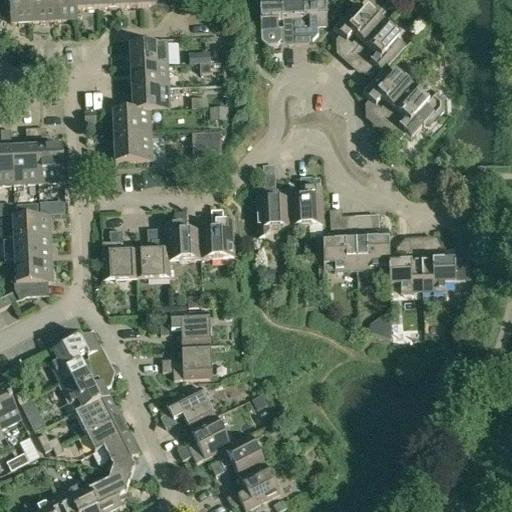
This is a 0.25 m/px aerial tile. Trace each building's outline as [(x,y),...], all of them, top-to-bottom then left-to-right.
[(9,0),(10,26),(33,25),(32,0),(9,0)] [(54,0),(32,0),(33,25),(55,24),(54,0)] [(54,0),(55,24),(77,23),(75,0),(54,0)] [(75,0),(77,23),(77,22),(77,12),(98,11),(97,0),(75,0)] [(119,0),(97,0),(98,11),(120,10),(119,0)] [(141,0),(119,0),(120,10),(142,9),(141,0)] [(164,0),(141,0),(142,9),(165,8),(164,0)] [(282,34),(279,34),(278,24),(289,24),(289,29),(293,29),(292,0),(258,0),(260,34),(269,34),(269,39),(275,45),(282,41),(282,34)] [(318,37),(318,31),(326,31),(325,0),(292,0),(293,29),(300,29),(300,23),(308,23),(308,32),(305,32),(306,39),(313,43),(318,37)] [(349,48),(347,46),(353,39),(361,46),(357,49),(361,53),(384,27),(367,12),(364,16),(357,9),(334,34),(340,39),(336,43),(337,51),(344,53),(349,48)] [(382,77),(404,53),(412,44),(388,23),(384,27),(361,53),(365,57),(369,53),(375,59),(369,65),(367,63),(362,69),(365,76),(373,76),(376,72),(382,77)] [(222,66),(221,40),(220,38),(208,39),(209,57),(189,57),(189,68),(210,67),(222,66)] [(129,48),(130,71),(167,69),(166,46),(129,48)] [(210,77),(210,67),(199,68),(200,78),(210,77)] [(130,71),(132,93),(168,91),(167,69),(130,71)] [(375,110),(382,103),(389,110),(386,114),(389,117),(413,92),(396,76),(392,80),(385,74),(362,98),(369,104),(365,108),(366,116),(373,118),(378,113),(375,110)] [(132,93),(133,114),(133,115),(149,114),(149,115),(170,114),(168,91),(132,93)] [(402,141),(405,137),(410,141),(432,118),(438,123),(439,122),(436,120),(443,114),(442,105),(436,98),(437,96),(436,95),(427,105),(413,92),(389,117),(394,121),(397,117),(404,123),(397,130),(396,128),(391,134),(394,141),(402,141)] [(202,112),(201,102),(191,103),(192,112),(202,112)] [(210,112),(210,122),(228,122),(227,111),(210,112)] [(112,115),(114,141),(150,139),(149,115),(149,114),(133,115),(133,114),(112,115)] [(84,116),(85,127),(95,126),(95,116),(84,116)] [(26,143),(36,142),(36,132),(25,133),(26,143)] [(46,142),(46,137),(45,132),(36,132),(36,142),(46,142)] [(10,134),(0,134),(1,144),(10,144),(10,134)] [(193,163),(205,162),(207,162),(206,137),(191,137),(193,163)] [(152,165),(150,139),(114,141),(115,167),(152,165)] [(62,150),(37,151),(39,187),(64,186),(62,150)] [(37,151),(11,152),(13,188),(39,187),(37,151)] [(11,152),(0,152),(0,188),(13,188),(11,152)] [(86,161),(87,172),(97,171),(97,161),(86,161)] [(269,236),(269,232),(289,231),(288,196),(276,197),(275,178),(263,179),(264,193),(255,194),(257,242),(264,241),(269,236)] [(300,181),(301,196),(288,196),(289,231),(323,229),(321,191),(312,192),(312,180),(300,181)] [(54,205),(55,218),(65,217),(63,204),(54,205)] [(330,231),(330,237),(322,238),(323,267),(334,267),(335,275),(357,274),(356,260),(355,239),(349,240),(349,245),(340,245),(339,237),(342,237),(342,231),(342,213),(329,214),(330,231)] [(211,226),(215,226),(215,234),(199,235),(200,264),(240,262),(238,241),(232,241),(232,224),(223,224),(223,214),(211,214),(211,226)] [(174,216),(174,227),(166,227),(166,243),(167,243),(169,266),(170,266),(200,264),(199,235),(183,236),(183,228),(186,228),(186,216),(174,216)] [(49,219),(12,221),(13,244),(50,242),(49,219)] [(368,237),(370,237),(370,244),(360,244),(360,239),(355,239),(356,260),(357,274),(379,273),(378,265),(389,264),(388,257),(387,235),(380,235),(379,228),(379,220),(367,220),(367,229),(368,237)] [(147,245),(151,245),(151,254),(136,255),(137,283),(170,282),(170,266),(169,266),(167,243),(166,243),(159,243),(159,233),(147,233),(147,245)] [(102,246),(104,285),(137,283),(136,255),(119,255),(119,247),(122,247),(122,234),(110,235),(110,246),(102,246)] [(13,244),(15,265),(51,264),(50,242),(13,244)] [(432,255),(435,255),(436,263),(425,264),(425,258),(421,259),(422,295),(444,295),(444,286),(455,286),(455,284),(471,284),(470,252),(453,253),(453,254),(445,255),(445,249),(439,244),(432,248),(432,255)] [(395,252),(396,257),(388,257),(389,264),(390,288),(400,288),(401,296),(422,295),(421,259),(414,259),(414,264),(405,264),(405,257),(409,257),(408,250),(401,246),(395,252)] [(16,294),(7,299),(11,308),(27,300),(46,299),(45,287),(53,286),(51,264),(15,265),(16,294)] [(261,273),(261,285),(277,284),(276,272),(261,273)] [(282,296),(284,304),(284,305),(293,303),(292,295),(282,296)] [(0,313),(11,308),(7,299),(0,302),(0,313)] [(188,299),(188,311),(203,311),(203,302),(201,302),(201,299),(188,299)] [(172,339),(172,335),(181,335),(181,351),(210,350),(209,317),(170,318),(170,327),(160,327),(161,339),(172,339)] [(91,354),(87,357),(79,341),(52,355),(58,365),(48,369),(59,389),(86,375),(83,369),(91,365),(92,368),(99,365),(99,357),(91,354)] [(161,364),(162,369),(162,376),(173,376),(173,385),(212,383),(210,350),(181,351),(182,367),(173,367),(173,364),(161,364)] [(99,382),(100,385),(93,388),(86,375),(59,389),(68,406),(64,409),(70,420),(74,418),(108,400),(105,393),(110,391),(112,383),(105,379),(99,382)] [(5,390),(4,391),(0,392),(0,432),(1,434),(21,423),(5,390)] [(176,427),(174,423),(182,419),(189,434),(214,421),(200,391),(166,409),(170,417),(161,421),(166,432),(176,427)] [(15,397),(21,409),(31,403),(25,392),(15,397)] [(74,418),(85,437),(118,419),(108,400),(74,418)] [(95,456),(104,452),(103,451),(128,439),(118,419),(85,437),(95,456)] [(30,426),(35,436),(47,431),(42,420),(30,426)] [(182,465),(192,460),(196,468),(216,458),(216,457),(229,450),(214,421),(189,434),(197,449),(189,452),(188,449),(177,454),(182,465)] [(37,441),(45,456),(51,453),(48,446),(49,445),(45,437),(37,441)] [(113,470),(111,478),(130,485),(134,470),(130,462),(138,458),(128,439),(103,451),(104,452),(113,470)] [(226,474),(224,471),(232,467),(239,482),(265,469),(250,439),(229,450),(216,457),(216,458),(220,464),(210,469),(215,479),(226,474)] [(36,440),(24,446),(33,465),(46,459),(36,440)] [(52,453),(56,460),(64,456),(56,441),(49,445),(48,446),(51,453),(52,453)] [(20,471),(29,466),(24,457),(15,462),(20,471)] [(11,476),(20,471),(15,462),(6,466),(11,476)] [(231,511),(233,511),(241,508),(243,511),(252,511),(279,498),(265,469),(239,482),(246,495),(238,499),(237,496),(226,501),(231,511)] [(31,477),(34,485),(43,481),(39,473),(31,477)] [(90,494),(89,494),(98,511),(116,511),(122,509),(118,501),(125,497),(130,485),(111,478),(109,484),(90,494)] [(98,511),(89,494),(79,496),(75,488),(55,498),(61,511),(98,511)] [(61,511),(55,498),(35,508),(37,511),(61,511)] [(286,511),(287,511),(286,509),(283,503),(273,508),(274,511),(286,511)]
